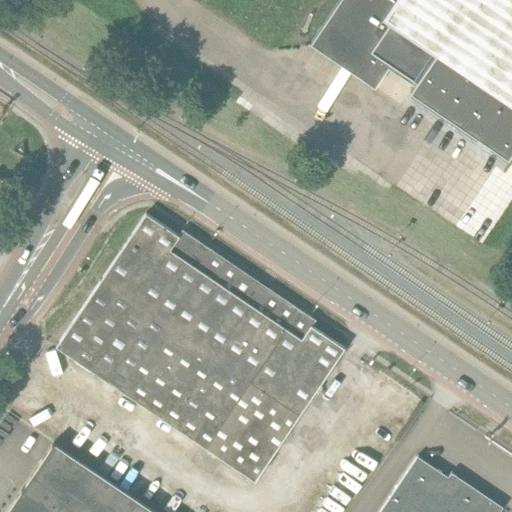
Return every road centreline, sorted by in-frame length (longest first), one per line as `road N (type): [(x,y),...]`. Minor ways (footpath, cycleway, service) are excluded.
road 1 (tertiary): [(511,409),(113,144)]
road 2 (tertiary): [(0,312),(113,144)]
road 3 (unclassified): [(113,144),(0,65)]
